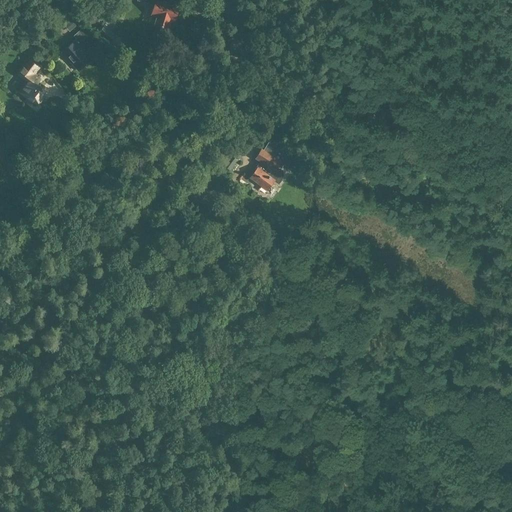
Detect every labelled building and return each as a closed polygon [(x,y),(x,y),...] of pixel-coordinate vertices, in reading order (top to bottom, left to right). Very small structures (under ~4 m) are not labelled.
[(149,0),(149,3),(154,5),(151,13),(157,15),(154,25),(167,29),(170,19),(174,20),(178,5),(161,0),(149,0)] [(69,32),(77,25),(71,19),(64,26),(69,32)] [(116,36),(101,22),(95,29),(98,32),(96,35),(107,45),(116,36)] [(85,63),(90,59),(83,51),(91,44),(79,30),(73,35),(76,39),(62,51),(78,70),(84,65),(86,64),(85,63)] [(40,79),(34,75),(42,65),(29,55),(15,73),(27,82),(20,91),(27,96),(26,99),(31,102),(32,101),(36,104),(48,89),(38,81),(40,79)] [(256,168),(257,169),(250,178),(261,186),(266,189),(273,181),(278,185),(280,182),(282,179),(283,175),(283,172),(282,170),(281,170),(277,171),(275,169),(279,162),(292,170),(298,161),(268,142),(262,151),(261,150),(256,159),(261,162),(259,165),(258,165),(256,168)] [(195,163),(210,151),(204,145),(190,157),(195,163)] [(221,162),(219,166),(221,168),(223,166),(229,170),(237,160),(225,152),(219,160),(221,162)] [(211,209),(189,195),(182,208),(204,221),(211,209)] [(139,220),(129,219),(128,232),(145,234),(145,223),(139,223),(139,220)]
